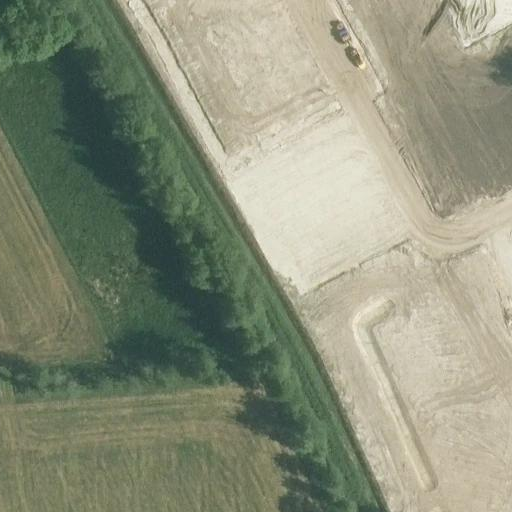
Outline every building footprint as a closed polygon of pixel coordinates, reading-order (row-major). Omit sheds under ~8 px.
[(157,0),(158,1),(159,0),(165,0),(170,9),(169,10),(165,12),(179,38),(183,36),(183,37),(185,36),(198,61),(196,62),(197,62),(193,64),(207,90),(211,88),(211,89),(213,88),(218,100),(217,100),(217,101),(214,103),(221,116),(224,114),(225,115),(226,114),(237,135),(231,139),(232,141),(293,108),(288,99),(294,95),(274,56),(275,55),(275,54),(278,53),(264,27),(261,28),(259,28),(246,4),(248,3),(247,2),(251,1),(250,0),(157,0)] [(419,0),(340,0),(444,196),(506,163),(419,0)] [(511,23),(501,29),(511,48),(511,23)] [(298,46),(303,61),(322,55),(317,40),(298,46)] [(475,63),(500,59),(496,40),(472,44),(475,63)] [(305,101),(313,119),(324,114),(316,97),(305,101)] [(320,121),(325,133),(358,121),(353,108),(320,121)] [(357,180),(389,172),(386,159),(353,167),(357,180)] [(328,206),(345,200),(339,184),(305,195),(315,222),(331,217),(328,206)] [(330,244),(336,258),(368,244),(363,231),(330,244)] [(401,246),(395,239),(388,244),(404,263),(422,248),(413,236),(401,246)] [(407,267),(412,280),(452,266),(447,253),(407,267)] [(462,266),(471,282),(483,275),(473,259),(462,266)] [(362,305),(397,288),(391,275),(356,292),(362,305)] [(456,284),(433,297),(444,317),(450,329),(443,332),(443,333),(446,338),(449,344),(470,333),(468,329),(466,325),(464,321),(478,314),(490,308),(478,284),(463,292),(461,288),(459,290),(456,284)] [(390,352),(424,335),(415,316),(381,333),(390,352)] [(475,340),(454,352),(460,363),(471,358),(482,378),(511,362),(511,348),(506,338),(481,352),(475,340)] [(409,398),(449,377),(441,361),(400,382),(409,398)] [(511,362),(482,378),(491,396),(511,385),(511,362)] [(511,385),(491,396),(501,414),(511,408),(511,385)] [(458,405),(446,411),(450,418),(462,412),(458,405)] [(511,408),(501,414),(511,435),(501,441),(507,453),(511,449),(511,408)] [(462,412),(450,418),(454,425),(466,419),(462,412)] [(493,459),(481,465),(494,491),(506,485),(493,459)] [(457,472),(436,476),(441,496),(462,492),(457,472)]
